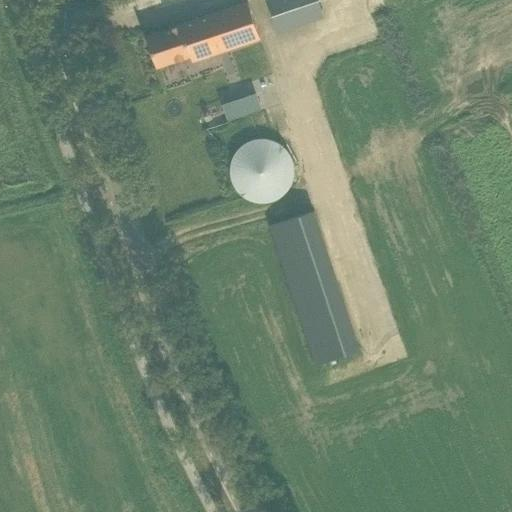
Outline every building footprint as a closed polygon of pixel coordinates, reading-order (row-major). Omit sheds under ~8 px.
[(265,0),(277,31),(324,14),(319,0),(265,0)] [(247,1),(165,29),(146,35),(157,66),(191,55),(192,59),(211,53),(259,37),(247,1)] [(256,93),(223,103),(228,118),(261,108),(256,93)] [(268,130),(227,160),(258,202),(299,172),(268,130)] [(314,210),(270,225),(281,261),(325,246),(314,210)]
